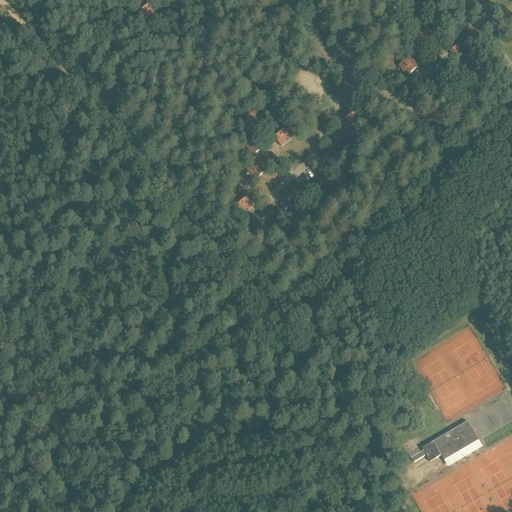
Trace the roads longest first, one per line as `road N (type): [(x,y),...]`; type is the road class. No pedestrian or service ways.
road 1 (track): [(15,17),(273,306)]
road 2 (track): [(273,306),(193,364),(94,471),(69,511)]
road 3 (track): [(357,511),(362,418),(312,341),(273,306)]
road 4 (track): [(63,511),(44,387),(0,347)]
